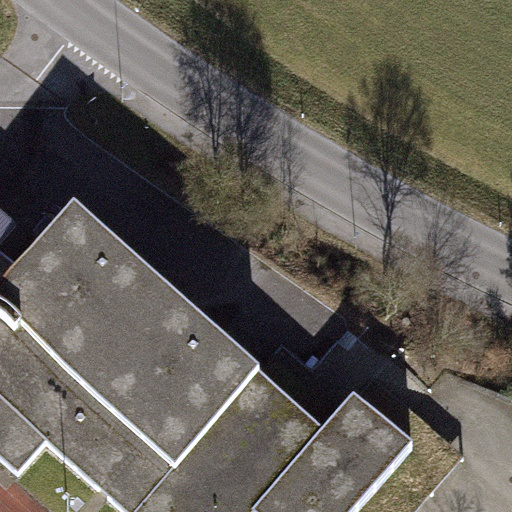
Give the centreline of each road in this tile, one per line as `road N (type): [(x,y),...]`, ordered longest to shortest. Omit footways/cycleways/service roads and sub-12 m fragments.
road 1 (secondary): [(69,0),(283,146),(511,270)]
road 2 (track): [(0,101),(21,103),(89,16)]
